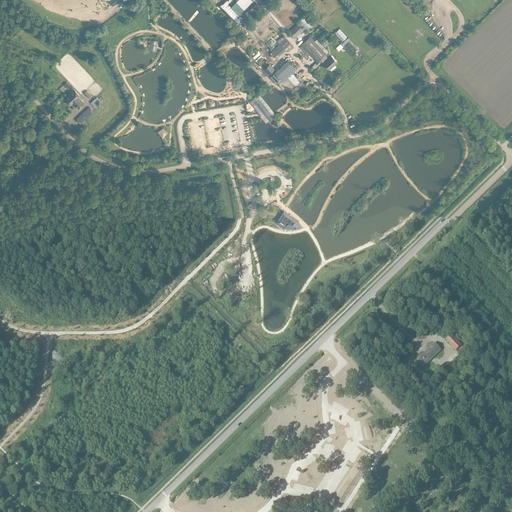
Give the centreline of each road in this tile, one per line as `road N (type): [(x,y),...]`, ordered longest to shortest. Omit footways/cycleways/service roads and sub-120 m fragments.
road 1 (unclassified): [(511,155),(447,89),(425,82),(359,131),(184,163),(109,168),(84,153),(0,63)]
road 2 (tertiary): [(146,511),(511,155)]
road 3 (track): [(49,333),(131,328),(209,258),(239,221),(228,155)]
